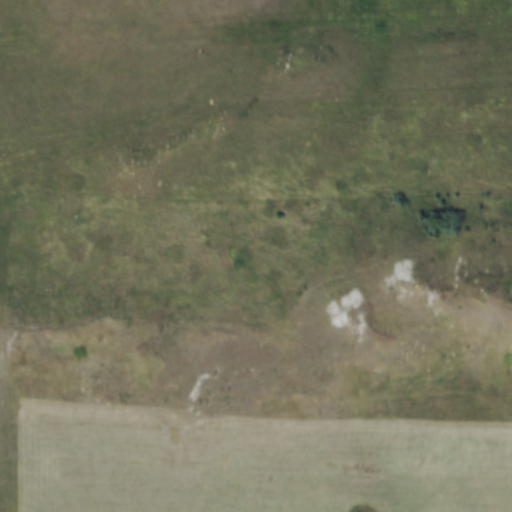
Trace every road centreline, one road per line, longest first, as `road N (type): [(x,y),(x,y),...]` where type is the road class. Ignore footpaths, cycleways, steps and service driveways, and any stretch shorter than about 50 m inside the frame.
road 1 (track): [(511,192),(179,200),(0,187)]
road 2 (track): [(511,310),(407,294),(291,341)]
